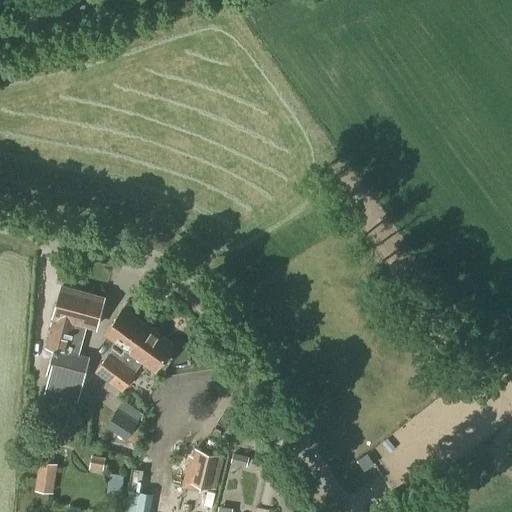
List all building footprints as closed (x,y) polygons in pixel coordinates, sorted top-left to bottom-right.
[(96,327),(103,298),(61,287),(53,315),(45,346),(52,348),(45,374),(48,375),(43,395),(78,404),(90,355),(79,352),(86,324),(96,327)] [(108,382),(149,327),(122,308),(104,334),(124,349),(120,355),(112,348),(94,372),(108,382)] [(155,371),(174,346),(149,327),(108,382),(121,392),(142,362),(155,371)] [(126,441),(138,422),(116,408),(105,427),(126,441)] [(51,489),(53,474),(49,474),(53,446),(42,445),(37,487),(51,489)] [(216,488),(224,453),(195,447),(192,456),(188,455),(181,488),(200,492),(202,485),(216,488)] [(104,458),(91,456),(89,468),(102,470),(104,458)] [(123,474),(110,473),(107,492),(121,494),(123,474)]
